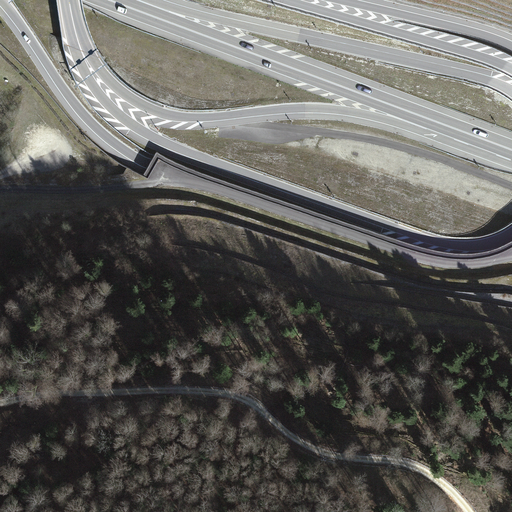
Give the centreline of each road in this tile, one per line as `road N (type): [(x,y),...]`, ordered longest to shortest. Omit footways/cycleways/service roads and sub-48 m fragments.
road 1 (trunk): [(0,3),(84,119),(148,167),(420,259),(456,265),(511,255)]
road 2 (trunk): [(69,4),(74,47),(92,87),(116,114),(164,144),(425,240),(472,246),(511,233)]
road 3 (track): [(0,188),(184,181),(430,259),(511,259)]
road 4 (track): [(0,402),(55,392),(233,394),(306,445),(427,470),(471,511)]
road 5 (trunk): [(69,4),(105,78),(161,114),(335,110),(445,124)]
road 6 (trunk): [(511,90),(459,70),(129,0)]
road 7 (trunk): [(110,0),(445,124)]
road 8 (trunk): [(511,67),(289,0)]
road 9 (trunk): [(511,45),(346,0)]
